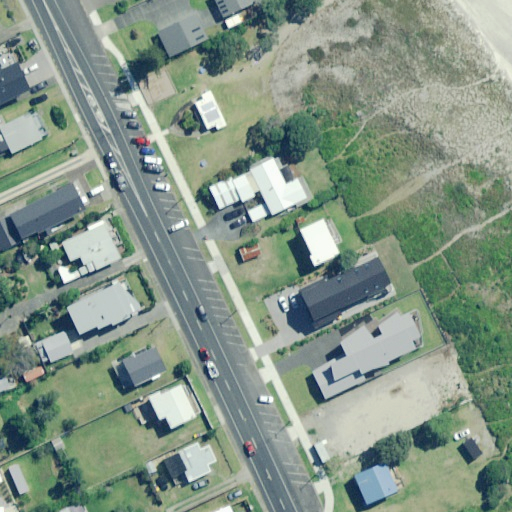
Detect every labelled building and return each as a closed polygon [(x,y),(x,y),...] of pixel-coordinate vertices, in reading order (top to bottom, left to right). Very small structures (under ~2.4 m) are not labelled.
[(254,4),(252,0),(214,0),(224,19),(254,4)] [(208,42),(196,16),(157,33),(169,60),(208,42)] [(19,48),(11,52),(8,45),(0,48),(0,104),(29,91),(21,74),(18,66),(26,62),(19,48)] [(225,126),(209,91),(199,96),(200,98),(201,100),(193,104),(205,130),(213,127),(214,129),(215,131),(225,126)] [(49,136),(37,112),(7,127),(1,115),(0,115),(0,142),(5,140),(12,154),(49,136)] [(270,215),(271,217),(295,205),(296,208),(313,200),(302,178),(285,186),(272,159),(249,170),(251,173),(232,182),(231,178),(208,189),(218,210),(241,200),(242,203),(254,197),(253,194),(259,191),(265,205),(248,214),(252,223),(270,215)] [(9,217),(20,241),(35,233),(36,236),(44,232),(47,237),(53,234),(50,229),(83,213),(68,180),(5,210),(9,217)] [(20,241),(9,217),(0,221),(0,252),(21,242),(20,241)] [(106,219),(102,221),(87,227),(89,231),(61,244),(70,262),(79,258),(83,265),(77,268),(81,277),(89,273),(93,283),(110,276),(106,266),(120,260),(109,237),(113,235),(106,219)] [(314,266),(337,256),(334,248),(342,244),(332,222),(324,226),(322,221),(298,232),(314,266)] [(261,255),(256,243),(240,250),(246,262),(261,255)] [(110,324),(112,327),(129,319),(128,316),(140,310),(125,281),(66,309),(79,336),(96,327),(98,331),(110,324)] [(40,309),(36,299),(22,305),(26,315),(40,309)] [(319,304),(312,306),(309,299),(289,307),(298,330),(294,331),(300,345),(325,335),(317,316),(323,314),(319,304)] [(73,355),(58,316),(43,322),(50,340),(42,343),(50,364),(73,355)] [(373,361),(361,335),(327,351),(344,387),(372,374),(367,364),(373,361)] [(161,378),(160,375),(166,373),(156,350),(146,354),(144,348),(131,353),(133,359),(115,366),(125,390),(150,380),(151,382),(161,378)] [(148,398),(149,400),(159,421),(165,418),(170,429),(195,419),(180,386),(159,396),(158,393),(148,398)] [(349,423),(356,448),(401,434),(400,431),(415,420),(414,418),(421,413),(418,409),(417,407),(417,406),(417,404),(416,403),(416,402),(415,400),(414,399),(414,398),(413,397),(411,396),(410,395),(409,394),(408,394),(406,393),(405,393),(398,398),(397,397),(380,411),(368,414),(369,417),(349,423)] [(11,456),(1,439),(0,439),(0,458),(1,461),(11,456)] [(199,451),(196,445),(163,460),(172,480),(186,474),(189,483),(210,473),(207,466),(215,463),(208,447),(199,451)] [(35,482),(23,457),(0,468),(0,478),(8,495),(35,482)] [(396,466),(387,469),(386,464),(354,477),(365,506),(406,489),(396,466)] [(21,511),(16,502),(4,509),(5,511),(21,511)]
